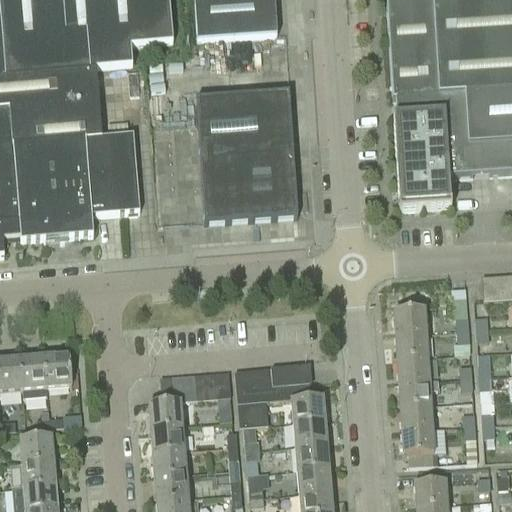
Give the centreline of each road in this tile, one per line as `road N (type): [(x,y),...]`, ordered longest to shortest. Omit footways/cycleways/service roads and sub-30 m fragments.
road 1 (tertiary): [(352,271),(332,0)]
road 2 (residential): [(103,289),(352,271)]
road 3 (tertiary): [(373,511),(352,271)]
road 4 (residential): [(110,370),(316,352)]
road 5 (residential): [(352,271),(511,260)]
road 6 (residential): [(122,511),(110,370)]
